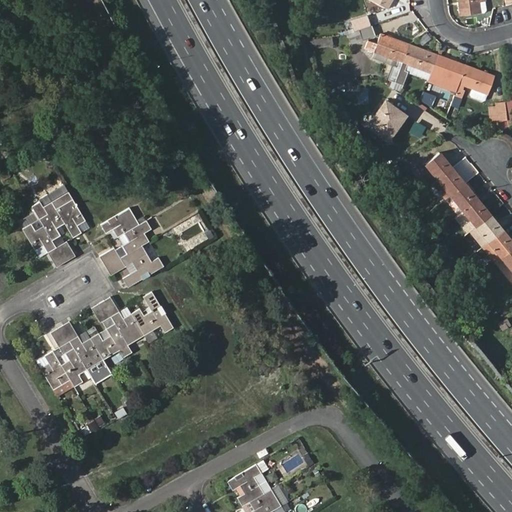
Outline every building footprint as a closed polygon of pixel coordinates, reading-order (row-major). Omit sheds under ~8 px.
[(392,0),(371,0),(387,9),(392,0)] [(457,0),(460,15),(479,13),(477,0),(457,0)] [(352,21),(354,29),(369,24),(366,16),(352,21)] [(371,26),(346,34),(347,45),(348,45),(362,39),(375,35),(371,26)] [(395,82),(409,44),(380,33),(376,44),(368,40),(365,48),(374,52),(372,57),(393,65),(388,79),(395,82)] [(347,45),(346,34),(321,38),(309,40),(311,48),(321,46),(345,43),(345,46),(347,45)] [(364,46),(362,39),(348,45),(350,51),(364,46)] [(393,88),(397,89),(400,91),(407,71),(428,79),(437,54),(409,44),(395,82),(393,87),(393,88)] [(458,83),(465,64),(437,54),(428,79),(451,88),(449,92),(454,94),(458,83)] [(494,75),(465,64),(458,83),(471,88),(487,94),(494,75)] [(487,94),(471,88),(469,94),(470,97),(482,102),(485,100),(487,94)] [(376,113),(391,137),(406,115),(385,100),(376,113)] [(507,120),(505,102),(494,103),(498,122),(507,120)] [(110,112),(103,113),(104,121),(111,120),(110,112)] [(389,139),(391,137),(376,113),(368,124),(389,139)] [(47,156),(42,148),(34,152),(39,160),(47,156)] [(431,184),(432,183),(452,167),(439,152),(418,169),(431,184)] [(432,183),(445,199),(450,195),(465,183),(452,167),(432,183)] [(8,175),(5,169),(0,172),(0,175),(2,179),(8,175)] [(62,182),(45,192),(50,200),(67,190),(62,182)] [(465,183),(450,195),(463,211),(477,198),(465,183)] [(76,224),(84,219),(67,190),(50,200),(42,205),(38,198),(29,203),(41,224),(33,229),(29,222),(20,227),(32,249),(41,244),(45,251),(51,247),(54,246),(50,239),(58,234),(53,226),(62,221),(71,236),(80,231),(76,224)] [(45,192),(37,197),(38,198),(42,205),(50,200),(45,192)] [(490,214),(477,198),(463,211),(475,226),(490,214)] [(135,219),(128,207),(99,224),(105,233),(111,229),(116,237),(122,232),(128,241),(121,245),(115,249),(117,253),(120,258),(121,260),(125,266),(131,263),(135,269),(120,278),(126,288),(163,266),(158,257),(151,261),(141,245),(148,241),(142,232),(149,228),(144,219),(137,223),(135,219)] [(477,241),(482,247),(503,229),(490,214),(475,226),(483,236),(477,241)] [(29,222),(25,215),(16,220),(20,227),(29,222)] [(84,219),(76,224),(80,231),(88,226),(84,219)] [(482,247),(494,262),(501,257),(511,247),(511,241),(503,229),(482,247)] [(122,232),(116,237),(121,245),(128,241),(122,232)] [(58,234),(50,239),(54,246),(62,241),(58,234)] [(62,241),(54,246),(51,247),(45,251),(53,266),(73,254),(64,239),(62,241)] [(45,251),(41,244),(32,249),(36,256),(45,251)] [(111,275),(125,266),(121,260),(120,258),(117,253),(115,249),(113,247),(99,256),(111,275)] [(511,247),(501,257),(511,270),(511,247)] [(151,259),(158,257),(154,248),(147,251),(151,259)] [(131,263),(124,267),(127,274),(135,269),(131,263)] [(110,317),(108,318),(112,325),(104,330),(104,331),(107,336),(101,340),(97,335),(97,334),(88,340),(80,344),(76,338),(76,337),(69,341),(67,342),(63,345),(58,348),(66,361),(59,365),(51,351),(43,355),(47,363),(39,368),(52,389),(67,379),(72,387),(80,382),(75,375),(84,370),(100,360),(116,350),(120,357),(129,352),(125,345),(142,334),(158,324),(162,332),(170,326),(150,292),(141,297),(146,305),(149,310),(142,315),(139,310),(138,309),(129,314),(122,319),(118,313),(118,312),(110,317)] [(98,324),(108,318),(110,317),(118,312),(109,298),(90,309),(98,324)] [(146,305),(139,310),(142,315),(149,310),(146,305)] [(126,308),(118,313),(122,319),(129,314),(126,308)] [(506,319),(499,324),(502,330),(510,326),(506,319)] [(69,341),(76,337),(68,322),(48,334),(57,348),(58,348),(63,345),(67,342),(69,341)] [(93,328),(84,333),(88,340),(97,334),(93,328)] [(104,331),(97,335),(101,340),(107,336),(104,331)] [(80,344),(88,340),(84,333),(76,338),(80,344)] [(47,363),(43,355),(35,360),(39,368),(47,363)] [(100,360),(84,370),(88,377),(92,384),(109,375),(100,360)] [(499,366),(504,372),(509,367),(504,362),(499,366)] [(84,370),(75,375),(80,382),(88,377),(84,370)] [(80,382),(72,387),(76,394),(92,384),(88,377),(80,382)] [(67,379),(52,389),(56,396),(72,387),(67,379)] [(115,400),(119,406),(124,403),(120,397),(115,400)] [(124,406),(114,411),(118,418),(127,413),(124,406)] [(98,415),(92,419),(97,426),(103,423),(98,415)] [(96,428),(92,420),(85,424),(89,432),(96,428)] [(89,432),(85,425),(79,429),(83,435),(89,432)] [(306,453),(301,455),(307,465),(312,462),(306,453)] [(261,459),(254,463),(259,472),(266,468),(261,459)] [(267,511),(272,510),(279,505),(269,488),(262,493),(252,477),(259,472),(254,463),(225,481),(230,490),(237,485),(242,493),(235,497),(240,506),(247,502),(252,509),(247,511),(267,511)] [(275,470),(268,474),(272,482),(279,479),(275,470)] [(262,493),(269,488),(259,472),(252,477),(262,493)] [(269,488),(279,505),(284,502),(285,502),(275,484),(269,488)] [(284,502),(279,505),(282,511),(288,508),(284,502)]
